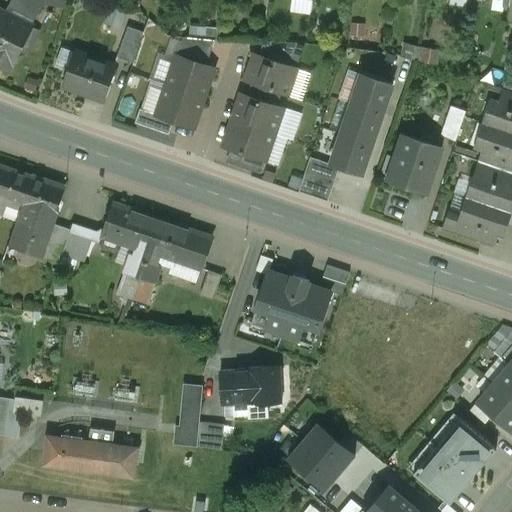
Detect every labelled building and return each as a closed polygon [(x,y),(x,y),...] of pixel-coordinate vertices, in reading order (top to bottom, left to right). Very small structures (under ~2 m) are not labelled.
[(45,0),(11,0),(4,13),(27,24),(27,25),(31,27),(45,0)] [(294,0),(293,10),(313,14),(315,0),(294,0)] [(114,7),(109,22),(124,27),(129,12),(114,7)] [(4,13),(0,10),(0,65),(9,70),(31,27),(27,25),(27,24),(4,13)] [(127,27),(117,57),(132,63),(143,33),(127,27)] [(215,41),(183,37),(177,55),(207,65),(215,41)] [(297,43),(264,42),(259,55),(289,66),(297,43)] [(114,67),(74,53),(63,86),(103,100),(114,67)] [(259,55),(255,54),(250,69),(253,69),(249,80),(246,79),(246,81),(251,83),(282,94),(287,96),(296,68),(259,55)] [(177,55),(176,55),(166,86),(204,98),(214,68),(207,65),(177,55)] [(393,83),(362,73),(351,104),(382,114),(393,83)] [(282,94),(251,83),(247,96),(278,106),(282,94)] [(204,98),(166,86),(156,114),(156,116),(173,122),(194,128),(204,98)] [(511,92),(503,90),(499,101),(511,105),(511,92)] [(247,96),(242,94),(232,120),(274,135),(283,108),(278,106),(247,96)] [(511,105),(499,101),(491,98),(482,123),(511,133),(511,105)] [(382,114),(351,104),(341,134),(372,144),(382,114)] [(466,111),(451,106),(441,137),(456,142),(466,111)] [(173,122),(156,116),(156,114),(140,109),(135,123),(169,135),(173,122)] [(274,135),(232,120),(223,147),(265,161),(274,135)] [(511,133),(482,123),(474,148),(482,151),(508,160),(511,161),(511,133)] [(372,144),(341,134),(331,164),(331,165),(339,168),(362,175),(372,144)] [(441,147),(404,134),(397,155),(398,155),(390,180),(426,193),(441,147)] [(508,160),(482,151),(478,162),(505,171),(508,160)] [(331,164),(310,157),(299,192),(328,202),(339,168),(331,165),(331,164)] [(505,171),(478,162),(475,172),(505,183),(509,172),(505,171)] [(32,176),(0,165),(0,199),(8,202),(21,207),(32,176)] [(511,185),(505,183),(475,172),(467,197),(510,212),(511,207),(511,185)] [(65,187),(32,176),(21,207),(22,207),(54,218),(65,187)] [(510,212),(467,197),(466,198),(471,199),(467,210),(463,208),(460,215),(449,211),(443,229),(493,247),(497,236),(502,237),(504,230),(503,230),(504,225),(506,226),(510,212)] [(8,202),(0,199),(0,213),(4,215),(8,202)] [(137,248),(134,256),(130,255),(124,272),(125,272),(125,273),(140,278),(149,251),(160,219),(113,203),(102,235),(102,236),(103,237),(122,243),(137,248)] [(54,218),(22,207),(20,214),(19,214),(9,244),(32,252),(37,239),(46,241),(54,218)] [(212,237),(160,219),(149,251),(160,255),(201,270),(212,237)] [(102,235),(72,224),(71,230),(62,255),(78,260),(88,232),(102,236),(102,235)] [(56,225),(45,259),(59,264),(62,255),(71,230),(56,225)] [(122,243),(103,237),(101,244),(103,248),(114,252),(119,250),(122,243)] [(160,255),(149,251),(140,278),(155,283),(161,266),(157,265),(160,255)] [(273,260),(261,256),(256,271),(268,275),(269,271),(273,260)] [(350,273),(327,266),(319,288),(331,292),(342,296),(350,273)] [(221,275),(208,271),(200,295),(213,300),(221,275)] [(309,282),(293,276),(292,279),(269,271),(268,275),(253,319),(267,324),(265,329),(299,340),(301,335),(315,340),(331,292),(319,288),(308,285),(309,282)] [(124,272),(117,294),(133,300),(133,299),(140,278),(125,273),(125,272),(124,272)] [(140,278),(133,299),(149,304),(155,283),(140,278)] [(511,362),(511,346),(502,358),(510,365),(511,362)] [(511,367),(510,365),(494,384),(511,399),(511,367)] [(280,367),(248,368),(248,369),(250,404),(265,403),(282,402),(280,367)] [(248,369),(221,371),(222,405),(248,404),(250,404),(248,369)] [(511,431),(511,399),(494,384),(478,403),(493,415),(511,431)] [(15,400),(0,397),(0,435),(18,438),(21,414),(13,412),(15,400)] [(43,401),(15,397),(15,400),(13,412),(21,414),(41,416),(43,401)] [(478,403),(477,402),(470,411),(485,424),(493,415),(478,403)] [(250,404),(248,404),(249,417),(265,416),(265,403),(250,404)] [(495,444),(459,415),(416,469),(451,498),(495,444)] [(345,476),(362,456),(324,423),(307,443),(345,476)] [(224,426),(199,424),(197,447),(221,450),(224,426)] [(114,446),(48,437),(44,465),(110,474),(114,446)] [(328,495),(345,476),(307,443),(290,463),(328,495)] [(136,449),(114,446),(110,474),(132,477),(136,449)] [(395,493),(384,506),(392,511),(401,511),(409,504),(395,493)] [(317,500),(307,511),(329,511),(330,511),(317,500)]
